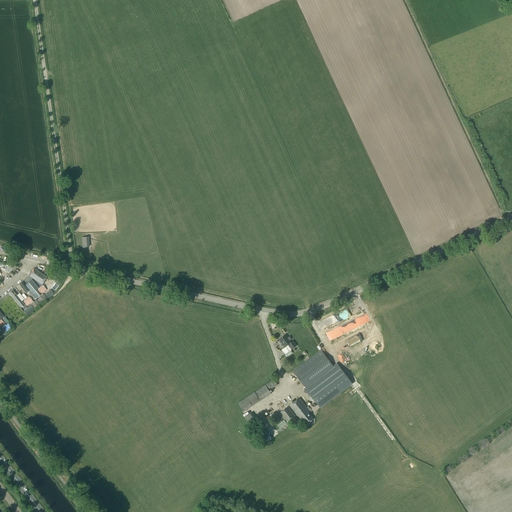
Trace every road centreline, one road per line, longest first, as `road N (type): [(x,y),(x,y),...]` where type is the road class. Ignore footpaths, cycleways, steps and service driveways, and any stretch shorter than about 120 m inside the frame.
road 1 (unclassified): [(29,258),(293,314),(511,218)]
road 2 (track): [(34,0),(71,267)]
